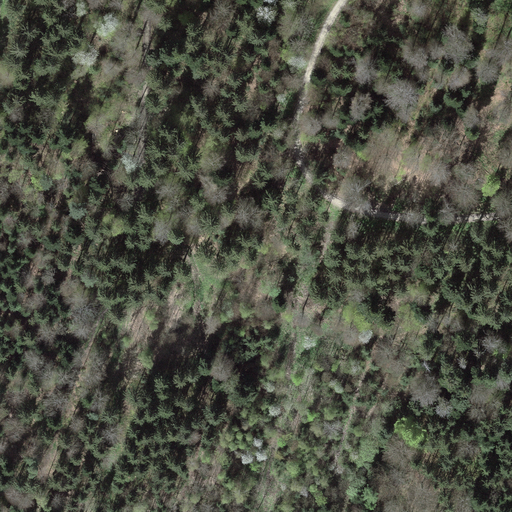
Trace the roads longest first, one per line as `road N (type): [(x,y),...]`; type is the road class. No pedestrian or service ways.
road 1 (track): [(342,0),(315,48),(297,115),(295,139),(310,180),(339,203),(389,216),(511,216)]
road 2 (track): [(137,189),(146,0)]
